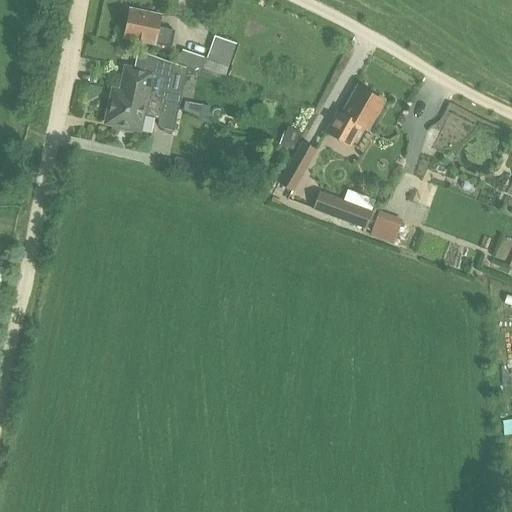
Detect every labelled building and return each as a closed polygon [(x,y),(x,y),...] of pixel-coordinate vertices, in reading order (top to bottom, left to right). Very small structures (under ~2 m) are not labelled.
[(171,47),(174,31),(159,28),(161,16),(129,9),(123,37),(155,44),(156,44),(171,47)] [(177,66),(222,81),(237,46),(215,38),(207,59),(182,51),(177,66)] [(125,67),(120,91),(112,89),(105,123),(112,125),(114,128),(129,131),(133,129),(139,131),(143,115),(159,119),(158,124),(162,129),(163,133),(170,135),(174,131),(178,108),(181,93),(166,90),(149,86),(151,73),(125,67)] [(367,130),(383,102),(357,86),(341,114),(337,111),(325,132),(350,146),(361,127),(367,130)] [(316,150),(303,142),(279,184),(293,192),(316,150)] [(354,188),(351,198),(377,207),(380,197),(354,188)] [(370,219),(341,208),(344,202),(319,193),(313,210),(366,229),(370,219)] [(381,215),(377,237),(403,242),(408,221),(381,215)]
